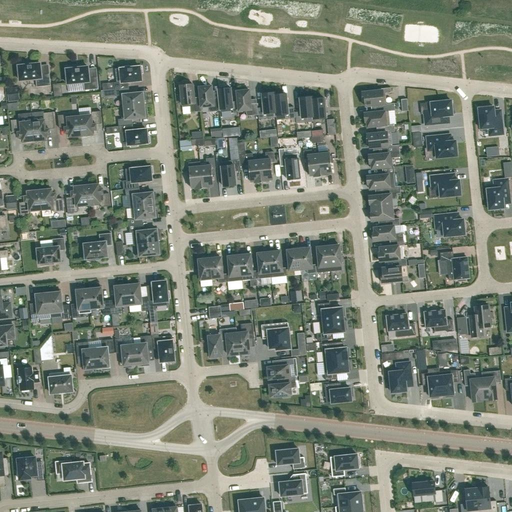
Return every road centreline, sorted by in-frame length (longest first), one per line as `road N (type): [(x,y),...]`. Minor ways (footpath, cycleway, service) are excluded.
road 1 (tertiary): [(262,419),(511,448)]
road 2 (residential): [(366,302),(376,410),(511,424)]
road 3 (residential): [(215,485),(0,506)]
road 4 (residential): [(0,403),(60,409),(73,406),(90,384),(191,373)]
road 5 (residential): [(341,78),(159,58)]
road 6 (residential): [(0,281),(180,263)]
road 7 (residential): [(178,240),(358,223)]
road 8 (residential): [(174,209),(352,190)]
road 9 (residential): [(511,470),(388,463),(386,511)]
road 10 (residential): [(159,58),(0,42)]
road 11 (tertiary): [(0,425),(143,440)]
road 12 (residential): [(465,84),(479,226)]
road 13 (residential): [(465,84),(357,72),(341,78)]
road 14 (residential): [(366,302),(486,289)]
